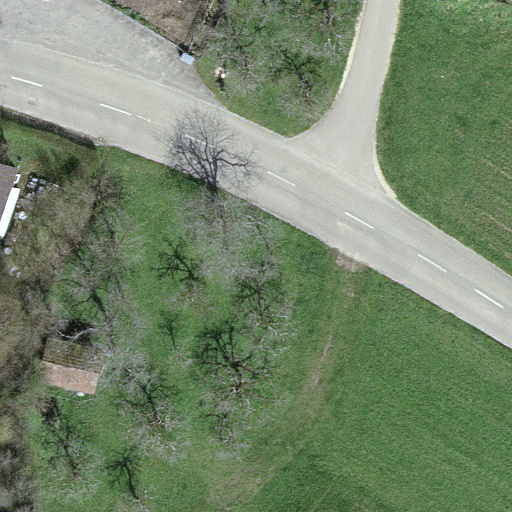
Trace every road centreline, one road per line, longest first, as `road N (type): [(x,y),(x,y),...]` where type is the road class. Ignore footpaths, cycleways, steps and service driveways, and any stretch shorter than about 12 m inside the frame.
road 1 (secondary): [(137,115),(267,169),(511,312)]
road 2 (residential): [(137,115),(65,38),(9,0)]
road 3 (secondary): [(0,72),(137,115)]
